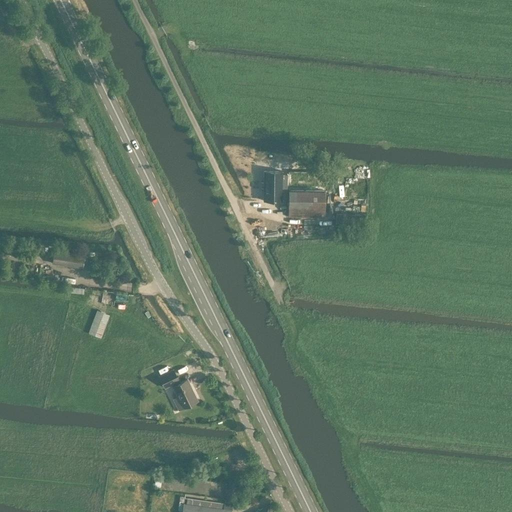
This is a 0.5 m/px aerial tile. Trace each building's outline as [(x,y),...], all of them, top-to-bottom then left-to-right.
[(283,177),(265,177),(265,207),(283,207),(283,204),(288,204),(288,192),(288,188),(283,188),(283,177)] [(326,222),(326,178),(288,177),(288,182),(288,188),(288,192),(288,204),(288,222),(326,222)] [(248,206),(247,210),(266,214),(267,210),(248,206)] [(361,230),(362,218),(337,216),(336,229),(361,230)] [(85,257),(69,255),(56,254),(54,266),(68,268),(83,270),(85,257)] [(101,341),(110,318),(98,313),(89,336),(101,341)] [(160,380),(166,391),(173,388),(179,400),(175,402),(180,414),(199,404),(189,383),(181,387),(174,372),(160,380)] [(227,501),(233,502),(234,496),(236,497),(237,492),(235,491),(236,486),(229,485),(228,491),(226,490),(225,495),(227,496),(227,501)] [(267,494),(243,505),(246,511),(262,511),(273,507),(267,494)] [(232,511),(234,504),(226,503),(225,507),(188,501),(187,507),(184,506),(183,511),(232,511)]
